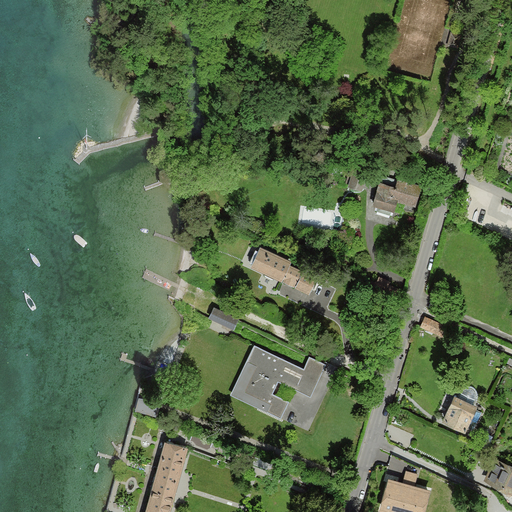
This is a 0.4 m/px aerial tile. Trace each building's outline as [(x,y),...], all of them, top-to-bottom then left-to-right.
[(181,51),(180,20),(169,21),(169,32),(166,32),(166,39),(169,39),(169,51),(181,51)] [(452,33),(449,46),(458,48),(461,36),(452,33)] [(356,168),(351,186),(363,189),(366,180),(368,180),(370,172),(356,168)] [(422,187),(384,176),(375,205),(379,206),(378,211),(391,215),(392,210),(396,211),(399,200),(417,206),(422,187)] [(289,260),(259,246),(251,264),(310,292),(316,278),(287,264),(289,260)] [(401,292),(376,281),(372,290),(396,301),(401,292)] [(233,328),(238,317),(213,305),(208,316),(233,328)] [(425,316),(421,325),(443,335),(447,326),(425,316)] [(304,367),(254,343),(230,393),(281,418),(289,400),(277,394),(272,392),(278,380),(282,382),(310,395),(325,363),(309,355),(304,367)] [(137,408),(158,414),(162,400),(141,394),(137,408)] [(478,405),(455,394),(443,419),(466,429),(478,405)] [(410,445),(389,435),(383,447),(404,457),(410,445)] [(168,442),(148,511),(171,511),(189,448),(168,442)] [(511,465),(495,458),(486,478),(511,490),(511,465)] [(421,471),(387,461),(382,479),(416,489),(421,471)]
